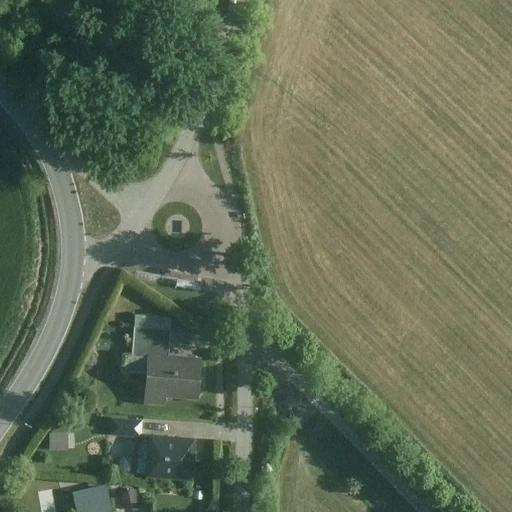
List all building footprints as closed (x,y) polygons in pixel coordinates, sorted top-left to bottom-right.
[(170,332),(132,329),(130,357),(146,359),(167,360),(170,332)] [(203,400),(205,361),(167,360),(146,359),(144,409),(169,410),(169,398),(203,400)] [(143,422),(107,418),(105,438),(141,442),(143,422)] [(188,481),(193,439),(152,435),(151,444),(144,444),(140,476),(188,481)] [(109,511),(111,511),(104,486),(68,496),(72,511),(109,511)] [(135,488),(121,492),(125,509),(140,505),(135,488)]
